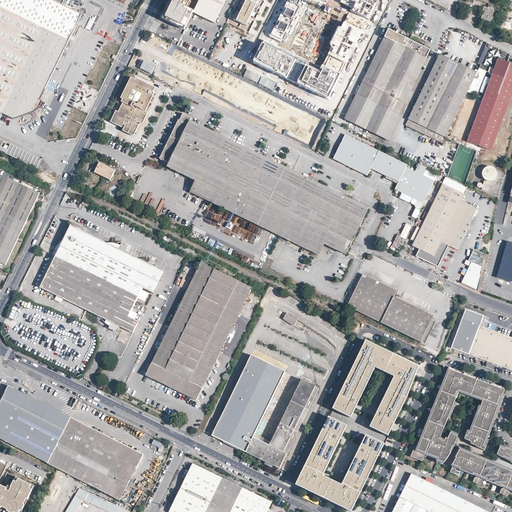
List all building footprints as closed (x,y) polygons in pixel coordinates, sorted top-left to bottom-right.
[(0,0),(0,112),(2,114),(1,117),(13,119),(35,112),(41,100),(46,89),(77,24),(82,13),(53,0),(0,0)] [(169,0),(162,17),(180,27),(188,11),(184,9),(188,0),(169,0)] [(239,0),(229,22),(247,31),(263,0),(239,0)] [(287,41),(306,0),(285,0),(270,33),(287,41)] [(378,0),(337,0),(352,7),(350,12),(369,21),(378,0)] [(478,0),(489,3),(487,8),(484,7),(483,12),(484,12),(482,19),(490,22),(494,11),(493,10),(495,5),(493,5),(494,0),(478,0)] [(343,18),(326,51),(346,61),(363,28),(343,18)] [(344,119),(366,130),(410,40),(388,30),(376,54),(373,53),(365,70),(368,71),(344,119)] [(410,40),(366,130),(390,141),(424,71),(421,69),(430,50),(410,40)] [(265,42),(254,62),(285,78),(295,58),(265,42)] [(178,49),(167,70),(220,95),(229,74),(178,49)] [(424,134),(459,64),(442,55),(440,54),(433,70),(406,125),(424,134)] [(495,139),(511,95),(511,64),(498,59),(481,103),(467,142),(491,151),(495,139)] [(306,62),(295,84),(328,99),(341,71),(329,66),(328,68),(322,65),(320,69),(306,62)] [(477,73),(459,64),(424,134),(443,143),(477,73)] [(118,112),(116,111),(111,122),(124,128),(123,131),(134,136),(140,123),(142,124),(148,113),(146,112),(155,93),(153,93),(155,88),(136,79),(136,80),(131,78),(121,98),(125,100),(123,103),(118,112)] [(243,83),(234,100),(291,128),(289,132),(307,140),(317,121),(243,83)] [(41,107),(44,101),(41,100),(35,112),(37,111),(39,109),(41,107)] [(115,110),(116,111),(118,112),(123,103),(120,101),(115,110)] [(180,121),(178,120),(160,159),(169,163),(167,167),(196,181),(190,192),(318,255),(324,244),(346,254),(368,209),(190,121),(191,118),(183,114),(183,115),(180,121)] [(406,167),(407,165),(345,134),(333,159),(367,176),(371,169),(399,182),(406,167)] [(6,153),(37,169),(42,159),(10,144),(6,153)] [(324,155),(327,147),(321,145),(318,151),(324,155)] [(419,164),(430,169),(432,165),(421,159),(419,164)] [(111,180),(115,171),(99,163),(95,172),(111,180)] [(483,184),(482,183),(481,182),(480,182),(479,183),(478,184),(478,186),(479,187),(480,187),(482,187),(483,186),(482,189),(489,190),(491,180),(493,180),(495,179),(497,177),(498,176),(498,174),(498,172),(497,170),(496,168),(495,167),(493,166),(491,165),(489,166),(487,166),(486,167),(484,169),(484,171),(483,173),(484,175),(485,177),(486,178),(487,179),(487,181),(484,180),(483,184)] [(0,262),(5,265),(39,194),(0,174),(0,170),(2,167),(0,166),(0,262)] [(399,182),(395,189),(412,198),(417,200),(415,205),(421,208),(434,181),(406,167),(399,182)] [(465,195),(443,184),(412,246),(419,249),(416,257),(437,267),(449,246),(457,250),(474,216),(477,209),(462,201),(465,195)] [(474,216),(457,250),(459,254),(477,217),(474,216)] [(71,225),(64,238),(56,257),(41,287),(50,292),(57,295),(112,322),(119,326),(133,333),(138,321),(129,316),(134,308),(138,309),(141,304),(136,301),(143,288),(153,292),(163,271),(118,248),(106,243),(80,230),(73,226),(71,225)] [(56,257),(64,238),(62,240),(59,243),(56,245),(52,255),(56,257)] [(511,278),(511,240),(506,239),(497,275),(511,278)] [(482,267),(484,254),(474,249),(469,261),(471,262),(462,283),(477,290),(482,267)] [(41,287),(56,257),(52,255),(37,285),(41,287)] [(209,267),(202,260),(146,375),(197,400),(251,288),(210,267),(209,267)] [(436,315),(394,298),(398,289),(361,275),(347,310),(426,341),(436,315)] [(311,397),(292,385),(279,406),(256,393),(265,379),(278,334),(282,324),(296,331),(303,311),(273,296),(258,325),(249,359),(224,400),(209,427),(280,461),(311,397)] [(483,316),(466,309),(451,348),(511,370),(511,338),(479,326),(483,316)] [(117,332),(119,326),(112,322),(109,328),(117,332)] [(365,341),(365,342),(417,368),(419,367),(365,341)] [(417,368),(365,342),(360,351),(361,352),(333,409),(350,417),(354,408),(352,406),(353,404),(354,401),(357,403),(365,385),(363,383),(364,381),(365,378),(368,380),(374,368),(371,367),(372,365),(373,363),(375,364),(374,366),(394,376),(395,374),(397,376),(397,377),(396,379),(394,378),(389,388),(392,389),(391,392),(390,394),(387,393),(378,412),(380,414),(379,416),(378,419),(375,418),(371,427),(387,435),(405,399),(417,368)] [(360,351),(332,410),(333,409),(361,352),(360,351)] [(374,366),(372,365),(371,367),(374,368),(375,368),(393,378),(394,378),(396,379),(397,377),(394,376),(374,366)] [(471,376),(467,374),(466,376),(463,375),(464,373),(461,372),(460,374),(453,372),(454,370),(444,366),(441,375),(445,377),(447,378),(441,392),(437,402),(435,402),(433,407),(435,408),(429,422),(424,436),(422,435),(419,441),(421,442),(419,448),(417,448),(415,447),(410,457),(422,462),(426,452),(433,454),(431,458),(444,463),(448,456),(450,453),(449,452),(452,446),(453,447),(454,445),(455,443),(457,437),(450,433),(448,432),(445,438),(444,440),(443,442),(441,441),(439,440),(439,438),(443,428),(447,418),(449,414),(451,415),(452,412),(450,411),(451,408),(453,409),(455,405),(453,404),(455,397),(454,396),(456,392),(457,392),(458,390),(470,395),(481,399),(480,401),(477,410),(476,413),(477,413),(476,416),(475,415),(473,419),(475,420),(474,424),(470,436),(468,435),(467,437),(465,436),(464,439),(467,440),(466,442),(473,445),(476,446),(475,446),(484,450),(485,447),(483,446),(488,432),(492,421),(494,422),(496,416),(494,416),(498,405),(496,404),(498,397),(500,397),(505,390),(504,390),(493,386),(494,384),(491,383),(490,385),(488,384),(488,382),(484,381),(484,383),(477,380),(470,378),(471,376)] [(417,368),(405,399),(406,399),(419,367),(417,368)] [(354,408),(350,417),(350,418),(375,368),(374,368),(368,380),(367,382),(365,385),(357,403),(356,405),(354,408)] [(394,378),(393,378),(369,428),(371,427),(375,418),(376,415),(378,412),(387,393),(388,390),(389,388),(394,378)] [(0,439),(48,464),(71,417),(8,385),(0,401),(0,439)] [(406,399),(405,399),(387,435),(388,437),(406,399)] [(350,418),(350,417),(333,409),(332,410),(350,418)] [(143,454),(71,417),(48,464),(119,500),(143,454)] [(345,426),(347,426),(328,417),(329,418),(345,426)] [(365,481),(376,459),(373,458),(374,455),(377,457),(383,444),(366,436),(360,449),(363,450),(362,452),(359,451),(348,473),(351,474),(350,477),(349,479),(346,478),(341,489),(334,486),(333,488),(329,486),(326,484),(327,482),(320,479),(327,466),(324,464),(325,462),(326,459),(329,461),(340,438),(337,437),(338,435),(341,436),(345,426),(329,418),(326,423),(322,431),(325,433),(324,435),(323,438),(320,436),(312,452),(315,454),(314,456),(312,459),(310,457),(296,485),(350,511),(362,486),(360,485),(361,482),(362,480),(365,481)] [(322,431),(326,423),(325,423),(295,484),(296,485),(310,457),(311,455),(312,452),(320,436),(321,434),(322,431)] [(371,427),(369,428),(388,437),(387,435),(371,427)] [(366,436),(366,435),(340,487),(341,489),(346,478),(347,476),(348,473),(359,451),(360,449),(366,436)] [(384,444),(366,435),(366,436),(383,444),(384,444)] [(327,466),(320,479),(321,478),(342,436),(341,436),(340,438),(329,461),(328,463),(327,466)] [(159,448),(158,450),(161,452),(165,445),(154,439),(152,444),(159,448)] [(350,511),(351,511),(384,444),(383,444),(377,457),(376,459),(365,481),(364,484),(362,486),(350,511)] [(471,453),(467,451),(466,453),(461,451),(461,449),(462,448),(459,446),(456,456),(454,455),(451,466),(453,467),(450,473),(454,474),(456,471),(475,479),(473,482),(481,486),(483,482),(501,490),(500,494),(508,497),(509,493),(511,494),(511,471),(510,471),(503,468),(504,466),(500,465),(499,467),(497,465),(498,464),(494,462),(493,464),(486,461),(476,457),(476,455),(473,454),(473,456),(470,454),(471,453)] [(511,450),(500,446),(497,454),(502,458),(503,456),(511,460),(511,459),(511,450)] [(266,511),(271,502),(193,464),(184,483),(177,496),(169,511),(266,511)] [(489,511),(412,473),(392,511),(489,511)] [(321,478),(320,479),(327,482),(330,484),(334,486),(341,489),(340,487),(321,478)] [(27,499),(32,490),(29,488),(31,485),(29,484),(20,480),(18,479),(17,482),(14,481),(11,487),(10,490),(9,492),(6,490),(7,488),(1,485),(0,486),(0,507),(1,508),(2,507),(3,508),(6,509),(7,510),(7,511),(8,511),(18,511),(19,511),(20,511),(21,511),(22,510),(25,505),(23,504),(24,503),(26,500),(26,499),(27,499)] [(130,511),(79,488),(74,496),(65,511),(76,511),(83,500),(108,511),(130,511)]
